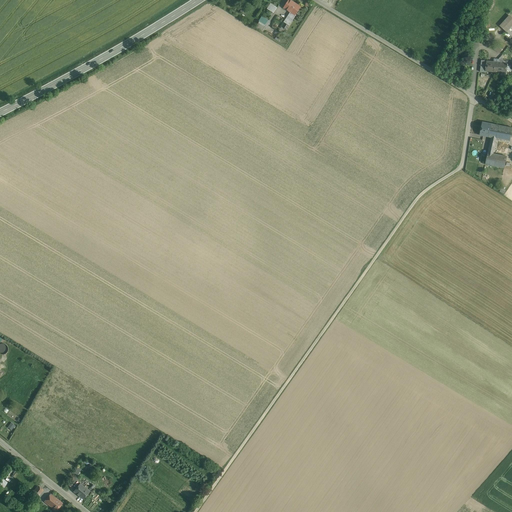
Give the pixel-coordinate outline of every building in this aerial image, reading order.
[(300,7),(289,0),(284,8),(291,12),(289,14),(294,18),(296,15),(295,14),(300,7)] [(274,13),(278,7),(271,3),(268,8),(274,13)] [(294,18),(289,14),(284,22),(289,25),(294,18)] [(269,20),(262,16),(259,22),(266,26),(269,20)] [(511,17),(510,16),(500,26),(506,32),(511,25),(511,17)] [(502,55),(499,59),(503,60),(503,63),(508,63),(508,55),(502,55)] [(494,62),(481,60),(480,72),(486,72),(486,71),(501,73),(506,73),(507,71),(507,65),(508,65),(508,64),(507,64),(508,63),(503,63),(494,62)] [(511,131),(511,127),(482,122),(479,135),(491,137),(497,139),(496,140),(497,140),(498,139),(510,141),(511,131)] [(491,137),(488,152),(493,153),(496,140),(497,139),(491,137)] [(488,152),(485,164),(504,168),(507,156),(493,153),(488,152)] [(6,353),(8,349),(6,345),(2,343),(0,344),(0,353),(3,354),(6,353)] [(74,478),(72,475),(68,480),(74,483),(78,477),(76,476),(74,478)] [(87,479),(82,485),(85,487),(90,481),(87,479)] [(82,485),(80,483),(73,491),(83,499),(90,491),(85,487),(82,485)] [(38,485),(33,492),(38,497),(44,490),(38,485)] [(63,503),(51,494),(44,501),(53,508),(52,509),(56,511),(63,503)]
